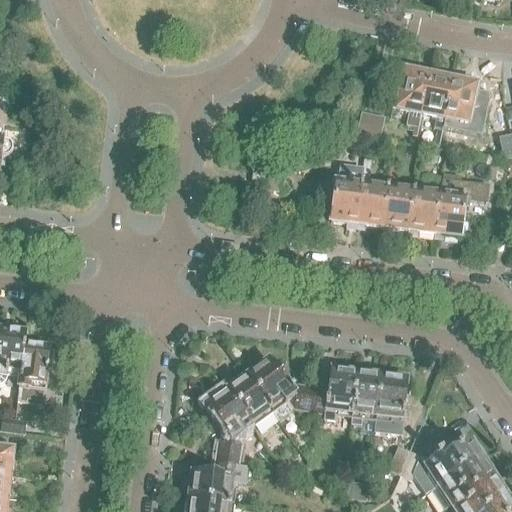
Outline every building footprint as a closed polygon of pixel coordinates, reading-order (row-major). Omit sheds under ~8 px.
[(420,122),(429,77),(401,72),(399,85),(403,85),(400,102),(394,103),(393,110),(397,113),(397,115),(408,117),(406,129),(413,131),(412,140),(416,141),(420,122)] [(444,125),(453,82),(429,77),(420,122),(437,125),(435,133),(436,134),(432,153),(438,154),(445,125),(444,125)] [(469,130),(475,101),(477,101),(480,88),(453,82),(444,125),(445,125),(469,130)] [(379,145),(384,122),(361,118),(356,140),(379,145)] [(0,169),(1,160),(5,160),(8,158),(11,155),(12,151),(11,148),(9,145),(6,142),(3,142),(4,140),(1,140),(1,131),(0,129),(0,169)] [(511,164),(511,141),(511,139),(498,142),(502,163),(511,164)] [(277,197),(280,179),(294,174),(292,165),(267,175),(265,195),(277,197)] [(382,233),(387,191),(368,189),(369,185),(367,185),(370,165),(365,165),(364,165),(362,177),(362,183),(356,230),(382,233)] [(407,236),(412,194),(395,192),(398,170),(391,169),(387,191),(382,233),(407,236)] [(266,177),(252,175),(251,185),(265,187),(266,177)] [(356,230),(362,183),(351,182),(350,190),(330,187),(329,203),(333,204),(330,227),(356,230)] [(434,239),(439,197),(425,195),(426,190),(414,188),(413,194),(412,194),(407,236),(434,239)] [(463,220),(467,220),(469,204),(468,204),(468,201),(454,199),(455,189),(453,189),(442,188),(441,197),(439,197),(434,239),(460,243),(463,220)] [(20,382),(25,345),(25,340),(26,340),(27,335),(11,333),(10,337),(1,336),(0,340),(0,388),(0,389),(5,385),(7,380),(20,382)] [(44,396),(47,376),(51,376),(53,357),(48,356),(49,354),(32,352),(33,346),(25,345),(20,382),(16,425),(14,437),(25,439),(26,426),(24,425),(25,422),(28,424),(31,423),(34,422),(36,420),(37,417),(37,414),(36,411),(34,409),(30,407),(27,394),(44,396)] [(290,395),(274,372),(274,368),(272,366),(269,365),(268,364),(267,365),(264,364),(261,366),(261,370),(245,381),(270,416),(271,415),(279,425),(293,415),(295,417),(311,418),(314,394),(296,390),(290,395)] [(350,420),(356,378),(330,375),(327,396),(314,394),(311,418),(324,420),(323,426),(336,427),(337,418),(350,420)] [(376,423),(381,381),(379,380),(379,378),(367,376),(367,379),(357,378),(356,378),(350,420),(362,421),(376,423)] [(270,416),(245,381),(244,382),(242,379),(232,386),(234,389),(226,394),(251,429),(252,429),(270,416)] [(403,426),(406,399),(405,399),(407,384),(381,381),(376,423),(403,426)] [(238,439),(251,429),(226,394),(211,405),(207,405),(205,407),(204,410),(203,411),(204,412),(203,415),(205,418),(209,418),(225,441),(218,447),(214,468),(240,472),(242,452),(237,445),(240,443),(238,439)] [(361,431),(362,421),(350,420),(349,430),(361,431)] [(14,437),(16,425),(2,423),(1,427),(0,426),(0,433),(0,434),(0,436),(14,437)] [(436,495),(481,465),(474,454),(475,449),(465,446),(463,452),(454,457),(451,453),(445,453),(441,456),(436,449),(427,455),(430,460),(425,463),(423,466),(421,471),(427,480),(423,483),(431,495),(432,496),(435,494),(436,495)] [(399,481),(409,457),(397,452),(388,476),(399,481)] [(13,466),(11,463),(12,456),(0,454),(0,479),(9,481),(8,479),(12,476),(13,466)] [(411,486),(421,462),(409,457),(399,481),(399,482),(411,486)] [(451,511),(493,484),(489,478),(490,474),(485,467),(481,465),(436,495),(435,494),(432,496),(431,495),(430,496),(439,511),(451,511)] [(230,509),(232,486),(245,487),(247,473),(240,472),(214,468),(212,480),(191,477),(187,504),(230,509)] [(9,494),(10,486),(9,481),(0,479),(0,503),(6,504),(6,497),(9,494)] [(394,494),(398,485),(393,483),(389,491),(394,494)] [(491,511),(506,503),(505,502),(506,498),(501,491),(497,490),(493,484),(451,511),(491,511)] [(349,487),(346,504),(365,506),(367,490),(349,487)] [(511,511),(506,503),(491,511),(511,511)]
